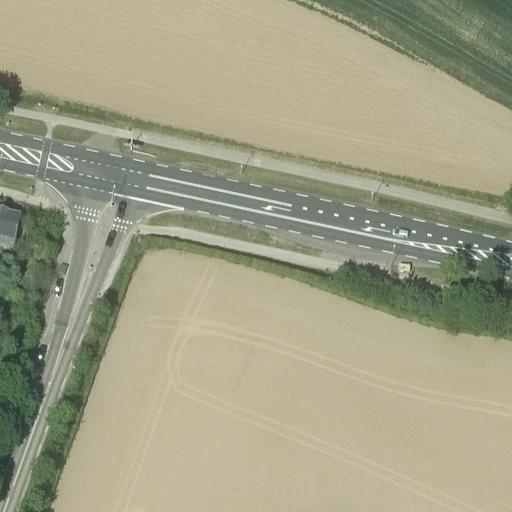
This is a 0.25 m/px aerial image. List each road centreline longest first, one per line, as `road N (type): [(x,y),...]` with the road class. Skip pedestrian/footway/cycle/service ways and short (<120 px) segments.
road 1 (primary): [(511,250),(120,162)]
road 2 (primary): [(129,191),(511,274)]
road 3 (secondary): [(3,511),(66,335)]
road 4 (secondary): [(66,335),(80,321),(129,191)]
road 5 (secondary): [(95,184),(62,315),(66,335)]
road 6 (primary): [(120,162),(0,138)]
